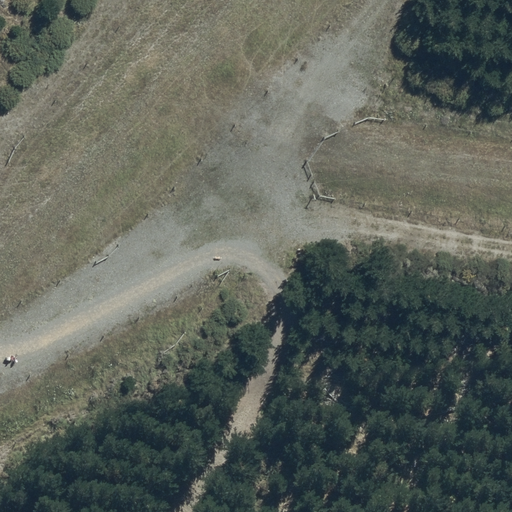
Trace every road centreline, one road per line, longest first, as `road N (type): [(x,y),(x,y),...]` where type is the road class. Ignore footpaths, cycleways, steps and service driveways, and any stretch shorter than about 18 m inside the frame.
road 1 (unclassified): [(511,249),(264,208),(231,188),(119,289),(0,354)]
road 2 (track): [(197,511),(226,469),(288,313),(264,208)]
road 3 (track): [(406,0),(231,188)]
road 4 (track): [(0,117),(105,0)]
